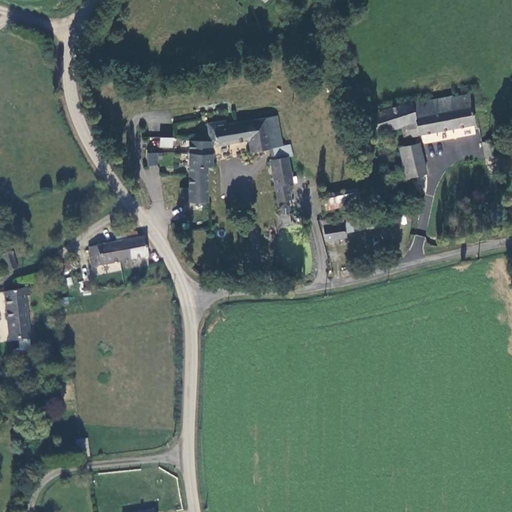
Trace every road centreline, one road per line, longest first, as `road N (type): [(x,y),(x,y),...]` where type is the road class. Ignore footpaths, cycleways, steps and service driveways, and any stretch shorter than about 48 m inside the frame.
road 1 (unclassified): [(187,299),(333,287),(511,242)]
road 2 (tertiary): [(130,203),(78,117),(70,79),(74,33),(95,0)]
road 3 (tertiary): [(194,511),(187,299)]
road 4 (track): [(189,453),(53,475),(33,511)]
road 5 (unclassified): [(130,203),(0,278)]
